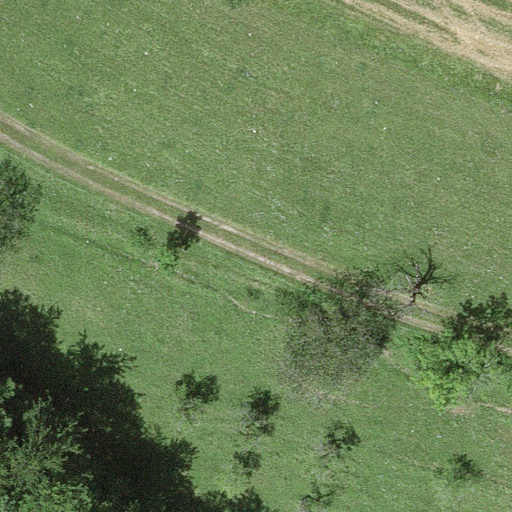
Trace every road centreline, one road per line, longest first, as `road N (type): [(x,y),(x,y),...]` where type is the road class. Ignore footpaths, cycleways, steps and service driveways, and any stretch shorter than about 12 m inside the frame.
road 1 (track): [(511,353),(156,213),(0,125)]
road 2 (track): [(132,511),(0,400)]
